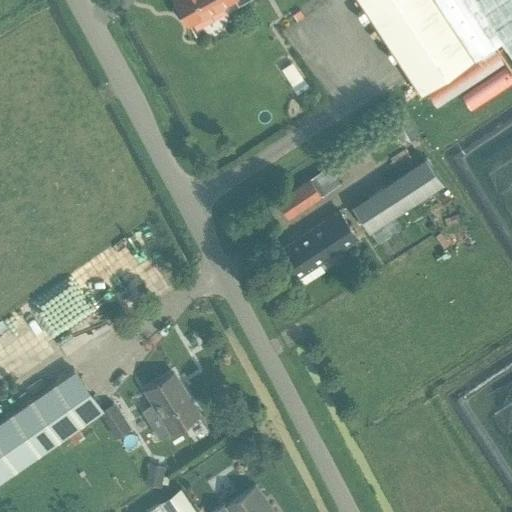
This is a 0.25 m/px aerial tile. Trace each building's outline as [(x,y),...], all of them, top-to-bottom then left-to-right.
[(188,23),(229,0),(236,0),(238,2),(241,0),(174,0),(172,7),(177,16),(185,18),(188,23)] [(511,0),(357,0),(419,94),(501,39),(511,55),(511,0)] [(303,77),(292,85),(296,92),(308,84),(303,77)] [(404,107),(391,114),(392,115),(384,120),(389,127),(398,122),(409,141),(419,135),(404,107)] [(374,126),(360,135),(364,143),(379,133),(374,126)] [(377,243),(403,226),(395,213),(442,182),(425,156),(352,205),(377,243)] [(309,177),(276,200),(289,219),(322,196),(341,183),(329,166),(310,178),(309,177)] [(340,210),(273,253),(291,281),(358,237),(340,210)] [(0,478),(99,410),(117,437),(130,428),(113,402),(103,409),(74,368),(0,419),(0,478)] [(149,403),(146,409),(145,413),(156,431),(159,432),(166,432),(170,429),(171,430),(199,413),(174,372),(146,390),(153,401),(149,403)] [(150,467),(146,482),(162,485),(165,470),(150,467)] [(274,511),(257,485),(225,506),(223,503),(210,511),(274,511)] [(159,501),(142,511),(197,511),(180,486),(159,501)]
